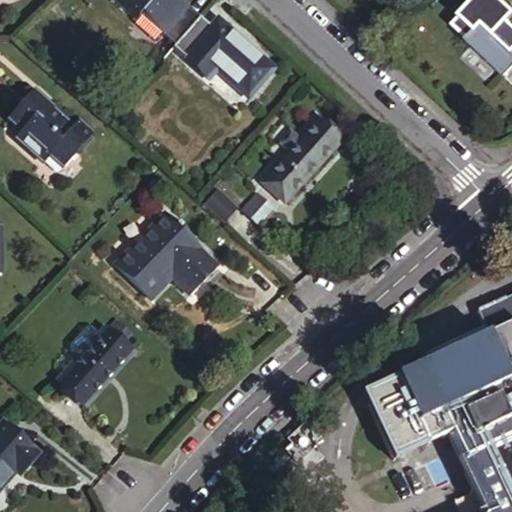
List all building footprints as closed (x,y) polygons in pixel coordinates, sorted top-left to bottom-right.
[(170,45),(196,17),(177,0),(109,0),(131,20),(137,15),(170,45)] [(511,26),(511,22),(492,2),(458,37),(467,45),(465,49),(500,83),(511,70),(511,36),(507,32),(511,26)] [(208,27),(196,17),(170,45),(166,50),(202,82),(210,73),(243,101),(269,70),(214,20),(208,27)] [(49,113),(53,108),(33,91),(29,97),(49,113)] [(65,168),(94,132),(79,120),(74,127),(53,108),(49,113),(29,97),(8,121),(22,133),(16,140),(46,165),(52,158),(65,168)] [(287,153),(259,184),(282,204),(336,142),(314,123),(297,142),(288,134),(278,145),(287,153)] [(237,208),(216,191),(205,204),(225,222),(237,208)] [(270,209),(256,197),(242,213),(256,225),(270,209)] [(158,211),(137,237),(190,290),(215,262),(158,211)] [(190,290),(137,237),(112,265),(149,299),(170,275),(188,292),(190,290)] [(511,511),(511,299),(485,311),(495,332),(415,367),(424,387),(375,408),(397,457),(454,434),(488,511),(511,511)] [(79,363),(59,386),(86,411),(132,357),(106,333),(101,339),(92,332),(86,332),(70,350),(71,356),(79,363)] [(39,459),(5,429),(0,435),(0,498),(17,479),(20,481),(39,459)] [(314,482),(301,467),(289,477),(302,492),(314,482)]
